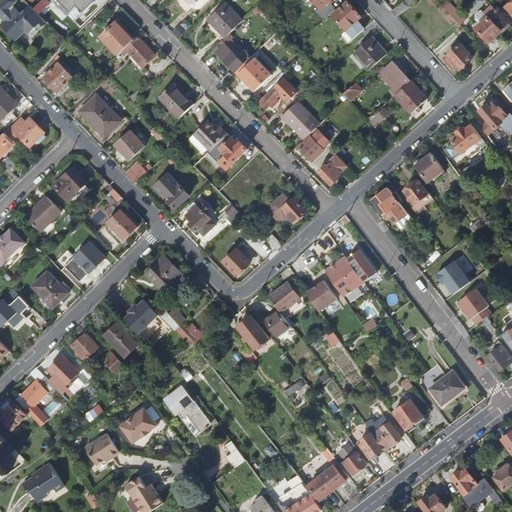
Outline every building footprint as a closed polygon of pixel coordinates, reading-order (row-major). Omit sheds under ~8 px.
[(47,21),(40,14),(30,4),(21,13),(13,4),(17,0),(2,0),(0,2),(0,12),(2,15),(3,14),(6,18),(1,23),(16,39),(25,30),(28,33),(36,26),(39,29),(47,21)] [(17,0),(13,4),(21,13),(30,4),(26,0),(17,0)] [(41,13),(52,3),(49,0),(41,0),(35,6),(41,13)] [(94,0),(54,0),(68,15),(78,6),(84,13),(96,1),(94,0)] [(203,9),(212,0),(186,0),(194,8),(200,10),(203,9)] [(333,0),(313,0),(323,10),(333,0)] [(318,14),(325,22),(345,4),(341,0),(338,0),(325,12),(323,10),(318,14)] [(407,0),(403,4),(394,12),(399,18),(419,0),(407,0)] [(440,0),(438,2),(463,28),(468,24),(446,0),(440,0)] [(228,3),(210,21),(228,39),(232,36),(246,21),(228,3)] [(344,38),(350,45),(366,30),(358,21),(362,18),(349,3),(335,16),(349,33),(344,38)] [(477,21),(482,26),(478,30),(490,43),(511,25),(499,12),(495,8),(494,6),(487,13),(485,11),(476,18),(477,21)] [(118,22),(103,37),(120,55),(136,40),(118,22)] [(89,23),(72,40),(76,44),(94,27),(89,23)] [(221,53),(228,61),(240,73),(247,65),(254,58),(232,36),(228,39),(223,44),(227,47),(221,53)] [(140,38),(128,50),(145,68),(157,55),(140,38)] [(375,38),(356,55),(372,73),(390,56),(375,38)] [(462,45),(445,60),(455,70),(458,67),(462,71),(475,59),(462,45)] [(82,62),(97,78),(102,72),(88,56),(82,62)] [(55,59),(44,72),(49,77),(61,65),(55,59)] [(224,64),(234,74),(236,77),(240,73),(228,61),(224,64)] [(382,76),(395,90),(393,93),(397,97),(413,82),(408,77),(407,78),(395,64),(382,76)] [(46,79),(60,94),(75,80),(61,65),(49,77),(46,79)] [(240,73),(259,93),(267,85),(247,65),(240,73)] [(288,70),(281,77),(285,82),(288,79),(292,74),(288,70)] [(234,74),(226,81),(229,84),(236,77),(234,74)] [(279,88),(262,104),(269,111),(274,106),(275,108),(280,103),(278,102),(284,97),(291,104),(302,93),(288,79),(285,82),(281,77),(274,83),(279,88)] [(397,97),(413,116),(430,101),(413,82),(397,97)] [(358,85),(346,96),(350,100),(352,102),(364,91),(358,85)] [(0,87),(0,119),(8,128),(18,118),(13,113),(20,106),(1,87),(0,87)] [(161,98),(181,119),(195,105),(188,97),(186,100),(173,87),(161,98)] [(140,89),(131,97),(135,101),(143,93),(140,89)] [(82,114),(107,141),(124,125),(100,98),(82,114)] [(283,119),(290,126),(291,125),(307,141),(313,136),(320,129),(323,126),(300,103),(283,119)] [(483,113),(492,123),(485,129),(492,138),(503,128),(507,132),(511,132),(511,114),(510,116),(503,108),(500,110),(495,103),(491,106),(490,105),(482,112),(483,113)] [(383,109),(371,120),(378,128),(380,130),(392,119),(383,109)] [(492,123),(483,113),(477,118),(485,129),(492,123)] [(21,119),(7,133),(11,138),(17,134),(31,149),(47,134),(32,118),(26,124),(21,119)] [(195,134),(212,150),(228,134),(222,128),(219,131),(209,120),(195,134)] [(366,128),(372,134),(378,128),(372,122),(366,128)] [(466,128),(451,139),(456,145),(449,151),(455,160),(462,154),(463,156),(485,140),(475,126),(468,131),(466,128)] [(153,134),(159,140),(164,135),(158,128),(153,134)] [(314,138),(303,149),(316,162),(327,151),(327,150),(334,143),(320,129),(313,136),(314,138)] [(2,138),(7,143),(11,138),(7,133),(2,138)] [(117,147),(132,162),(147,148),(132,133),(117,147)] [(234,136),(221,148),(236,163),(250,149),(243,142),(241,144),(234,136)] [(2,138),(0,139),(0,157),(11,147),(7,143),(2,138)] [(212,150),(196,166),(199,169),(215,154),(212,150)] [(434,154),(418,166),(431,183),(439,177),(440,178),(448,173),(434,154)] [(338,155),(321,172),(334,186),(342,179),(340,177),(349,168),(338,155)] [(3,162),(12,172),(18,166),(9,156),(3,162)] [(140,164),(128,175),(136,183),(147,172),(140,164)] [(62,181),(55,187),(70,202),(89,184),(76,170),(63,182),(62,181)] [(169,195),(174,199),(170,203),(177,211),(191,197),(180,185),(170,175),(160,185),(156,189),(165,199),(169,195)] [(407,192),(416,205),(426,198),(429,195),(420,182),(407,192)] [(391,189),(376,200),(381,206),(380,206),(386,215),(391,211),(394,215),(392,217),(398,224),(410,215),(402,203),(401,204),(394,196),(395,195),(391,189)] [(123,199),(114,190),(112,193),(120,201),(123,199)] [(289,192),(278,201),(274,205),(273,212),(280,219),(287,220),(291,216),(297,222),(310,211),(298,197),(295,199),(289,192)] [(426,198),(433,209),(439,205),(431,194),(429,195),(426,198)] [(42,205),(28,219),(42,233),(63,213),(48,197),(41,204),(42,205)] [(197,232),(199,230),(205,236),(217,225),(212,219),(207,214),(210,210),(203,203),(198,207),(195,203),(186,211),(190,215),(187,217),(193,223),(190,225),(197,232)] [(245,216),(238,209),(235,206),(230,211),(233,214),(227,220),(233,226),(245,216)] [(258,210),(249,218),(252,221),(260,213),(258,210)] [(124,212),(109,226),(123,242),(138,227),(124,212)] [(481,222),(472,229),(482,242),(491,235),(481,222)] [(0,240),(0,241),(0,269),(26,242),(13,229),(7,235),(6,234),(0,239),(0,240)] [(268,239),(278,250),(284,245),(274,235),(268,239)] [(76,259),(67,268),(82,283),(90,275),(91,275),(107,259),(92,244),(76,259)] [(238,248),(225,260),(238,275),(256,258),(247,248),(242,252),(238,248)] [(362,250),(350,259),(367,283),(380,273),(362,250)] [(67,268),(76,259),(70,252),(57,265),(63,272),(67,268)] [(148,275),(166,293),(184,275),(166,257),(148,275)] [(348,257),(327,273),(345,300),(367,283),(350,259),(348,257)] [(447,283),(456,295),(475,281),(470,274),(468,275),(457,262),(438,276),(445,285),(447,283)] [(483,281),(478,285),(491,303),(496,300),(483,281)] [(273,297),(285,313),(304,300),(292,283),(273,297)] [(313,289),(307,293),(322,314),(339,302),(326,283),(319,288),(315,291),(313,289)] [(46,302),(58,315),(66,307),(74,299),(62,286),(46,302)] [(474,319),(479,325),(485,321),(489,318),(493,314),(489,308),(491,307),(478,289),(459,304),(464,310),(466,309),(470,313),(468,315),(472,321),(474,319)] [(0,302),(0,324),(3,328),(18,313),(4,299),(0,302)] [(160,315),(146,300),(139,307),(132,313),(125,320),(139,335),(160,315)] [(130,312),(132,313),(139,307),(137,305),(130,312)] [(511,315),(505,307),(500,310),(511,325),(511,315)] [(170,315),(179,325),(185,319),(176,309),(170,315)] [(267,322),(280,338),(294,327),(282,311),(267,322)] [(32,317),(42,327),(47,322),(37,312),(32,317)] [(241,329),(259,352),(272,342),(254,318),(241,329)] [(365,328),(369,335),(379,327),(375,321),(365,328)] [(107,336),(127,357),(140,344),(119,323),(107,336)] [(488,326),(493,332),(497,329),(492,323),(488,326)] [(177,332),(192,347),(194,345),(200,341),(205,337),(195,326),(190,331),(184,324),(177,332)] [(333,329),(326,334),(333,345),(341,340),(333,329)] [(74,346),(87,360),(101,347),(87,333),(74,346)] [(0,341),(0,358),(1,358),(3,361),(11,352),(0,341)] [(511,355),(505,345),(491,355),(502,371),(511,365),(510,363),(511,362),(511,355)] [(112,352),(104,359),(119,374),(127,367),(112,352)] [(57,375),(51,381),(60,391),(63,394),(69,388),(67,386),(81,372),(64,355),(50,369),(57,375)] [(32,373),(39,380),(40,382),(46,376),(37,367),(32,373)] [(440,383),(434,387),(446,403),(469,386),(456,369),(440,382),(440,383)] [(138,375),(144,381),(148,378),(142,371),(138,375)] [(39,380),(18,401),(43,427),(49,420),(36,405),(49,392),(53,397),(60,391),(51,381),(46,376),(40,382),(39,380)] [(334,400),(343,396),(335,376),(326,380),(334,400)] [(401,383),(407,391),(414,386),(408,378),(401,383)] [(289,394),(292,398),(304,389),(301,385),(289,394)] [(183,388),(165,401),(176,415),(178,414),(184,421),(188,418),(200,434),(212,426),(183,388)] [(394,413),(407,430),(425,416),(412,399),(394,413)] [(13,411),(5,418),(15,429),(29,416),(17,402),(10,409),(13,411)] [(146,408),(159,425),(166,420),(153,403),(146,408)] [(123,426),(136,443),(143,438),(144,439),(152,432),(151,431),(159,425),(146,408),(123,426)] [(94,409),(84,415),(91,422),(99,416),(94,409)] [(403,438),(391,422),(381,429),(374,419),(367,424),(374,432),(375,434),(386,449),(387,450),(403,438)] [(0,482),(10,475),(0,463),(0,448),(8,440),(0,431),(0,482)] [(357,445),(367,459),(371,457),(373,459),(386,449),(375,434),(374,432),(357,445)] [(107,433),(84,446),(94,463),(102,459),(103,461),(118,452),(107,433)] [(15,452),(25,464),(29,461),(18,449),(15,452)] [(227,458),(235,469),(246,461),(238,449),(227,458)] [(360,451),(346,462),(356,474),(369,464),(360,451)] [(323,475),(335,490),(352,478),(340,463),(323,475)] [(40,475),(24,485),(30,493),(32,491),(39,502),(50,495),(48,493),(55,488),(57,492),(66,487),(51,464),(38,472),(40,475)] [(498,478),(508,491),(511,488),(511,465),(500,475),(501,476),(498,478)] [(461,471),(453,478),(466,494),(464,496),(469,507),(492,489),(494,488),(492,486),(485,476),(480,479),(480,482),(478,484),(466,469),(462,472),(461,471)] [(310,485),(322,500),(335,490),(323,475),(310,485)] [(143,511),(150,511),(165,502),(152,484),(147,487),(140,476),(126,486),(143,511)] [(300,504),(288,511),(320,511),(324,510),(313,495),(312,496),(309,490),(297,499),(300,504)] [(491,495),(501,508),(506,503),(496,491),(491,495)] [(88,497),(95,508),(101,504),(94,493),(88,497)] [(421,502),(428,511),(444,511),(449,508),(436,493),(431,498),(429,496),(421,502)] [(275,511),(263,494),(256,499),(258,502),(251,507),(255,511),(275,511)]
